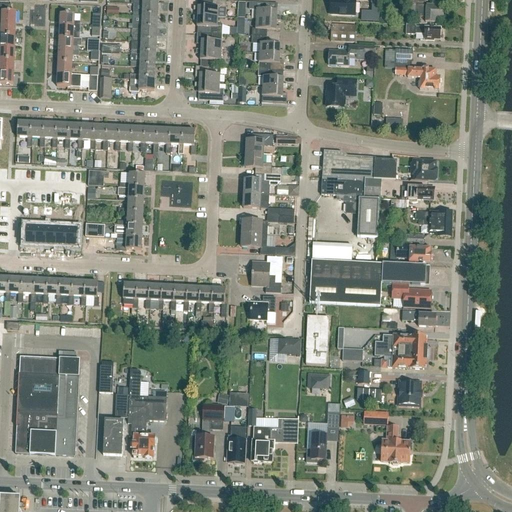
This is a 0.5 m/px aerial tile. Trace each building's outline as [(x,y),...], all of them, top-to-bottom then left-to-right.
[(340,0),(341,0),(335,0),(332,0),(332,1),(330,3),(330,7),(332,9),(331,15),(355,16),(355,0),(340,0)] [(194,7),(194,11),(195,11),(198,11),(198,17),(197,17),(219,19),(219,18),(218,18),(218,9),(219,10),(219,9),(226,9),(227,2),(213,1),(198,1),(198,7),(194,7)] [(158,16),(158,4),(143,3),(143,5),(142,13),(134,13),(133,13),(133,17),(142,18),(142,15),(158,16)] [(277,21),(277,22),(281,22),(281,18),(280,18),(276,18),(276,12),(277,12),(278,5),(250,3),(249,10),(256,11),(257,11),(256,20),(277,21)] [(2,24),(16,25),(16,13),(11,12),(11,6),(0,5),(0,12),(2,13),(2,19),(0,19),(0,24),(2,24)] [(426,7),(417,6),(416,14),(416,18),(426,18),(426,23),(435,24),(435,21),(443,21),(443,7),(427,6),(426,7)] [(362,13),(362,22),(379,22),(379,13),(362,13)] [(60,27),(80,28),(80,23),(74,22),(75,15),(60,15),(60,27)] [(92,29),(100,29),(101,15),(93,15),(92,29)] [(158,16),(142,15),(142,18),(142,26),(133,26),(133,25),(132,30),(141,31),(142,28),(157,29),(158,16)] [(197,17),(193,17),(193,21),(194,21),(194,20),(198,20),(197,27),(198,27),(197,34),(211,35),(222,35),(222,26),(220,23),(218,23),(218,19),(219,19),(197,17)] [(276,22),(277,22),(277,21),(256,20),(256,21),(256,30),(252,29),(251,37),(266,38),(280,38),(280,27),(280,28),(276,27),(276,22)] [(15,37),(16,25),(2,24),(1,36),(15,37)] [(356,44),(356,27),(331,26),(331,43),(356,44)] [(442,40),(442,34),(441,34),(441,30),(416,28),(416,27),(407,26),(406,35),(415,36),(416,35),(425,35),(424,42),(434,42),(434,41),(440,41),(441,40),(442,40)] [(80,34),(80,28),(60,27),(59,39),(73,40),(74,33),(80,34)] [(157,41),(157,29),(142,28),(141,31),(141,39),(133,38),(132,38),(132,43),(141,43),(141,41),(157,41)] [(100,38),(100,29),(92,29),(92,37),(100,38)] [(197,34),(197,45),(197,44),(202,44),(201,51),(200,50),(200,51),(222,52),(221,52),(221,43),(222,43),(222,42),(222,35),(211,35),(197,34)] [(0,36),(0,48),(15,49),(15,37),(1,36),(0,36)] [(279,45),(280,38),(266,38),(251,37),(251,44),(259,44),(259,45),(260,45),(260,54),(259,54),(280,55),(280,56),(284,56),(284,52),(283,52),(279,52),(280,46),(280,45),(279,45)] [(73,47),(73,40),(59,39),(59,51),(79,52),(79,47),(73,47)] [(156,54),(157,41),(141,41),(141,43),(141,51),(132,51),(131,55),(140,56),(140,53),(156,54)] [(91,53),(99,53),(99,45),(92,44),(91,53)] [(375,57),(375,49),(349,47),(348,53),(330,52),(329,66),(349,67),(349,60),(363,61),(363,56),(375,57)] [(14,61),(15,49),(0,48),(0,53),(1,53),(0,60),(14,61)] [(196,50),(196,54),(197,54),(201,54),(201,60),(200,60),(200,61),(201,61),(200,68),(209,68),(214,68),(214,62),(221,62),(221,61),(220,61),(221,53),(222,53),(222,52),(200,51),(200,50),(196,50)] [(79,57),(79,52),(59,51),(58,63),(72,64),(73,57),(79,57)] [(422,70),(412,70),(413,53),(397,52),(395,76),(408,76),(408,78),(421,79),(420,91),(439,92),(440,78),(436,78),(436,71),(428,71),(428,70),(422,70)] [(99,62),(99,53),(91,53),(91,61),(99,62)] [(140,68),(140,66),(155,67),(156,54),(140,53),(140,56),(131,55),(131,68),(140,68)] [(279,56),(280,56),(280,55),(259,54),(259,55),(260,55),(259,63),(258,63),(258,71),(270,71),(283,72),(283,61),(283,62),(279,61),(279,56)] [(0,66),(0,72),(14,73),(14,61),(0,60),(0,66)] [(72,76),(72,64),(58,63),(58,75),(72,76)] [(155,79),(155,67),(140,66),(140,68),(139,76),(131,76),(130,76),(130,81),(139,81),(139,79),(155,79)] [(90,77),(98,77),(98,69),(91,68),(90,77)] [(196,68),(195,78),(196,78),(200,78),(199,84),(220,85),(219,85),(219,76),(220,76),(220,75),(220,69),(214,68),(209,68),(200,68),(196,68)] [(101,71),(101,78),(109,79),(110,71),(101,71)] [(283,79),(283,72),(270,71),(258,71),(258,78),(262,78),(263,78),(263,87),(262,87),(283,88),(283,89),(287,89),(287,85),(283,85),(283,79),(284,79),(283,79)] [(0,85),(13,85),(14,73),(0,72),(0,85)] [(80,76),(72,76),(58,75),(57,88),(80,89),(80,76)] [(80,76),(80,89),(90,89),(90,85),(90,77),(80,76)] [(98,77),(90,77),(90,85),(90,89),(89,92),(97,93),(98,77)] [(154,92),(155,79),(139,79),(139,81),(139,86),(130,86),(130,93),(139,94),(139,92),(154,92)] [(354,95),(354,81),(338,81),(338,87),(328,87),(327,108),(338,108),(338,106),(343,107),(343,106),(345,105),(345,100),(343,99),(344,97),(347,95),(354,95)] [(195,84),(195,88),(195,87),(199,88),(199,93),(198,93),(198,94),(199,94),(198,101),(209,102),(223,102),(223,95),(224,91),(219,91),(219,86),(220,86),(220,85),(199,84),(195,84)] [(101,87),(100,100),(110,100),(111,88),(101,87)] [(282,89),(283,89),(283,88),(262,87),(262,88),(263,88),(262,97),(262,98),(262,104),(261,104),(286,106),(287,95),(286,95),(282,95),(282,89)] [(382,116),(383,104),(374,104),(373,116),(382,116)] [(396,129),(397,121),(387,120),(386,128),(396,129)] [(30,139),(31,123),(18,123),(17,138),(28,139),(28,147),(27,147),(27,148),(32,148),(33,139),(30,139)] [(43,140),(43,124),(31,123),(30,139),(33,139),(41,139),(40,148),(45,149),(45,140),(43,140)] [(55,140),(56,125),(43,124),(43,140),(45,140),(53,140),(53,148),(53,149),(57,149),(58,140),(55,140)] [(68,141),(69,125),(56,125),(55,140),(58,140),(66,141),(65,149),(65,150),(70,150),(70,141),(68,141)] [(81,141),(81,126),(69,125),(68,141),(70,141),(78,141),(78,150),(83,151),(83,142),(81,141)] [(93,142),(94,127),(81,126),(81,141),(83,142),(91,142),(91,150),(90,150),(90,151),(95,151),(96,142),(93,142)] [(106,143),(106,127),(94,127),(93,142),(96,142),(104,143),(103,151),(108,152),(108,143),(106,143)] [(118,143),(119,128),(106,127),(106,143),(108,143),(116,143),(116,151),(116,152),(120,152),(121,143),(118,143)] [(131,144),(132,128),(119,128),(118,143),(121,143),(129,144),(128,152),(128,153),(133,153),(133,144),(131,144)] [(144,144),(144,129),(132,128),(131,144),(133,144),(141,144),(141,153),(146,154),(146,145),(144,144)] [(156,145),(157,130),(144,129),(144,144),(146,145),(154,145),(154,153),(153,153),(153,158),(158,159),(158,154),(159,145),(156,145)] [(169,146),(170,130),(157,130),(156,145),(159,145),(167,146),(166,154),(166,155),(171,155),(171,146),(169,146)] [(181,146),(182,131),(170,130),(169,146),(171,146),(179,146),(179,155),(183,155),(184,146),(181,146)] [(181,146),(184,146),(192,147),(191,155),(191,156),(196,156),(196,147),(194,146),(195,132),(182,131),(181,146)] [(246,155),(245,155),(263,156),(263,147),(272,148),(273,137),(257,136),(257,142),(247,141),(247,142),(244,142),(244,149),(246,149),(246,155)] [(297,146),(297,138),(286,137),(286,146),(297,146)] [(396,182),(396,171),(397,162),(376,161),(376,159),(342,157),(342,153),(324,152),(322,178),(396,182)] [(256,169),(255,175),(271,176),(271,169),(271,165),(262,164),(263,156),(245,155),(245,156),(246,156),(246,161),(243,160),(243,168),(245,168),(256,169)] [(44,158),(44,166),(56,167),(56,160),(57,159),(44,158)] [(153,162),(145,161),(145,172),(152,172),(153,162)] [(434,180),(434,179),(435,177),(435,175),(434,173),(435,164),(417,163),(417,164),(412,166),(412,170),(416,174),(416,183),(425,183),(426,180),(434,180)] [(282,169),(271,169),(271,176),(288,177),(289,169),(282,169)] [(98,188),(99,178),(109,179),(109,174),(89,172),(88,187),(98,188)] [(129,187),(144,188),(145,175),(130,174),(121,174),(120,184),(120,189),(129,190),(129,187)] [(322,179),(321,196),(338,197),(340,199),(343,199),(343,202),(344,206),(353,206),(353,204),(357,204),(355,240),(376,241),(378,199),(364,198),(365,181),(322,179)] [(245,181),(244,195),(260,196),(269,196),(269,189),(270,183),(261,182),(245,181)] [(364,198),(378,199),(380,199),(381,182),(365,181),(364,198)] [(120,189),(119,202),(128,202),(128,200),(144,201),(144,188),(129,187),(129,190),(120,189)] [(277,187),(276,195),(288,195),(288,187),(277,187)] [(299,188),(292,187),(289,190),(289,197),(299,197),(299,188)] [(434,201),(435,195),(433,194),(434,189),(406,188),(406,201),(433,202),(433,200),(434,201)] [(244,195),(243,209),(259,210),(268,210),(269,203),(269,196),(260,196),(244,195)] [(143,213),(144,201),(128,200),(128,202),(128,210),(119,210),(118,214),(127,215),(128,212),(143,213)] [(408,201),(391,201),(391,209),(408,209),(408,201)] [(142,226),(143,213),(128,212),(127,215),(127,223),(119,222),(118,222),(118,227),(127,227),(127,225),(142,226)] [(420,224),(451,226),(452,213),(432,212),(431,214),(416,213),(416,221),(420,222),(420,224)] [(297,225),(297,218),(279,217),(279,225),(294,225),(297,225)] [(242,235),(261,236),(262,229),(267,230),(268,223),(262,223),(262,222),(243,221),(242,235)] [(451,238),(451,226),(420,224),(420,227),(429,227),(429,234),(437,234),(437,238),(451,238)] [(86,232),(90,233),(90,235),(98,235),(99,226),(86,225),(86,232)] [(116,227),(116,235),(117,235),(117,239),(126,240),(126,238),(142,238),(142,226),(127,225),(127,227),(118,227),(116,227)] [(25,244),(25,245),(26,245),(36,246),(37,228),(27,227),(26,227),(26,228),(25,244)] [(37,228),(36,246),(46,246),(47,228),(37,228)] [(47,228),(46,246),(56,247),(57,229),(47,228)] [(57,229),(56,247),(67,247),(67,229),(57,229)] [(67,229),(67,247),(76,248),(77,248),(77,247),(78,231),(78,230),(77,230),(67,229)] [(261,243),(261,236),(242,235),(241,249),(260,250),(260,249),(266,250),(267,243),(261,243)] [(399,238),(399,244),(424,245),(424,236),(406,235),(406,238),(399,238)] [(141,251),(142,238),(126,238),(126,240),(117,239),(117,247),(117,252),(126,253),(126,251),(141,251)] [(410,248),(410,245),(395,244),(395,256),(409,257),(409,264),(418,265),(418,263),(430,264),(430,263),(432,262),(432,257),(431,255),(430,255),(430,249),(410,248)] [(292,258),(292,256),(293,250),(277,249),(277,257),(292,258)] [(252,276),(276,277),(276,269),(282,269),(283,259),(267,258),(267,264),(253,264),(252,274),(252,276)] [(312,262),(311,282),(381,285),(381,284),(382,284),(393,284),(393,285),(405,286),(425,287),(426,267),(312,262)] [(275,285),(276,277),(252,276),(251,277),(252,277),(251,288),(266,288),(266,294),(281,295),(281,285),(275,285)] [(9,294),(10,278),(0,277),(0,293),(6,294),(6,302),(5,310),(10,311),(11,294),(9,294)] [(21,295),(22,279),(10,278),(9,294),(11,294),(19,295),(18,303),(18,304),(23,304),(24,295),(21,295)] [(34,296),(35,280),(22,279),(21,295),(24,295),(31,296),(31,304),(30,312),(35,313),(35,305),(36,296),(34,296)] [(46,296),(47,280),(35,280),(34,296),(36,296),(44,296),(44,304),(43,304),(43,305),(48,305),(49,296),(46,296)] [(59,297),(60,281),(47,280),(46,296),(49,296),(57,297),(56,305),(56,306),(61,306),(61,297),(59,297)] [(71,298),(72,282),(60,281),(59,297),(61,297),(69,298),(69,306),(68,306),(73,307),(74,298),(71,298)] [(84,298),(85,282),(72,282),(71,298),(74,298),(82,298),(81,306),(81,307),(86,307),(87,298),(84,298)] [(84,298),(87,298),(94,299),(94,307),(93,307),(93,308),(99,308),(99,298),(97,298),(97,293),(98,283),(85,282),(84,298)] [(380,308),(381,285),(311,282),(310,305),(380,308)] [(136,301),(137,285),(124,285),(123,300),(134,301),(133,309),(133,310),(138,310),(138,301),(136,301)] [(149,302),(150,286),(137,285),(136,301),(138,301),(146,302),(146,310),(146,311),(151,311),(151,302),(149,302)] [(404,291),(405,286),(393,285),(392,300),(394,300),(403,301),(403,309),(430,310),(431,293),(404,291)] [(161,302),(162,287),(150,286),(149,302),(151,302),(159,302),(158,311),(158,310),(158,311),(163,312),(163,303),(161,302)] [(174,303),(175,287),(162,287),(161,302),(163,303),(171,303),(171,312),(176,312),(176,303),(174,303)] [(183,313),(188,313),(189,304),(186,304),(187,288),(175,287),(174,303),(176,303),(184,304),(184,312),(183,312),(183,313)] [(199,304),(200,289),(187,288),(186,304),(189,304),(197,304),(196,313),(201,314),(201,304),(199,304)] [(211,305),(212,289),(200,289),(199,304),(201,304),(209,305),(209,313),(209,314),(213,314),(214,305),(211,305)] [(211,305),(214,305),(222,306),(221,314),(221,315),(226,315),(227,305),(224,305),(225,290),(212,289),(211,305)] [(275,314),(276,299),(263,298),(263,305),(251,304),(250,321),(267,322),(268,314),(275,314)] [(394,300),(393,308),(403,309),(403,301),(394,300)] [(151,302),(151,311),(158,311),(158,310),(158,311),(159,302),(151,302)] [(403,311),(403,321),(418,322),(418,328),(435,329),(435,316),(419,316),(419,312),(403,311)] [(326,354),(327,354),(329,320),(307,319),(306,353),(307,353),(306,366),(326,367),(326,354)] [(190,341),(184,336),(181,340),(186,345),(190,341)] [(429,338),(394,337),(394,338),(383,337),(383,344),(375,344),(375,357),(393,358),(392,369),(427,371),(427,368),(426,367),(426,360),(428,359),(428,350),(427,348),(427,347),(431,347),(431,341),(428,341),(429,338)] [(300,341),(278,340),(277,356),(300,357),(300,341)] [(16,450),(15,455),(39,456),(75,458),(80,361),(76,361),(77,354),(59,353),(59,360),(25,358),(20,358),(20,363),(19,375),(18,398),(16,428),(17,428),(16,450)] [(113,394),(114,367),(100,367),(99,394),(113,394)] [(147,422),(165,423),(166,399),(166,393),(153,392),(153,398),(140,397),(141,375),(141,373),(139,372),(137,371),(130,371),(128,425),(132,426),(131,437),(134,437),(134,444),(131,444),(130,450),(134,450),(134,455),(133,455),(133,458),(137,458),(144,458),(153,459),(154,448),(154,437),(149,437),(149,434),(146,434),(147,422)] [(370,386),(370,373),(358,372),(357,385),(370,386)] [(309,376),(308,389),(329,390),(330,377),(309,376)] [(413,383),(413,382),(407,381),(407,383),(399,383),(398,407),(420,408),(420,399),(422,399),(422,393),(420,393),(421,384),(413,383)] [(221,396),(219,404),(227,406),(228,398),(221,396)] [(231,396),(230,408),(239,408),(240,396),(231,396)] [(223,423),(223,422),(224,409),(224,407),(204,406),(203,421),(204,421),(203,437),(196,437),(196,439),(189,439),(188,451),(194,452),(193,462),(203,462),(203,460),(213,460),(214,438),(210,438),(210,430),(223,431),(223,423)] [(223,422),(223,423),(235,423),(235,409),(224,409),(223,422)] [(387,426),(388,414),(364,413),(363,426),(386,427),(387,426)] [(327,430),(338,431),(339,415),(328,414),(327,430)] [(113,457),(114,421),(105,420),(103,457),(113,457)] [(278,430),(264,429),(264,442),(263,463),(272,463),(273,452),(275,452),(275,443),(298,444),(299,421),(278,420),(278,430)] [(114,421),(113,457),(122,457),(124,421),(114,421)] [(398,442),(398,428),(387,428),(387,442),(382,441),(381,463),(390,463),(390,464),(392,465),(393,466),(398,466),(399,465),(401,465),(401,464),(410,464),(411,443),(398,442)] [(238,432),(238,430),(234,429),(234,432),(229,432),(229,437),(228,437),(227,454),(229,454),(229,464),(243,464),(244,455),(245,455),(245,441),(240,441),(241,432),(238,432)] [(261,463),(263,463),(264,442),(264,429),(254,429),(254,442),(253,442),(252,463),(261,463)] [(325,462),(327,437),(312,436),(311,451),(307,451),(306,461),(307,461),(307,464),(317,464),(317,461),(325,462)] [(0,498),(0,511),(19,511),(20,511),(21,499),(1,498),(0,498)]
